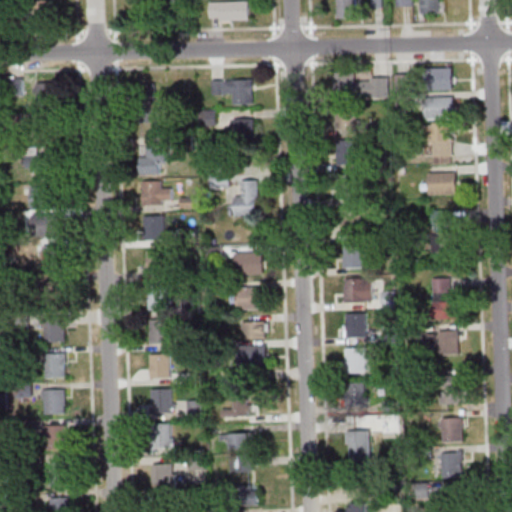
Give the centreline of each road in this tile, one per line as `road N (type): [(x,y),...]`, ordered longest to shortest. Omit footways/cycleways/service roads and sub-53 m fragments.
road 1 (residential): [(115,511),(94,0)]
road 2 (residential): [(311,511),(290,0)]
road 3 (residential): [(508,511),(489,0)]
road 4 (residential): [(511,41),(0,54)]
